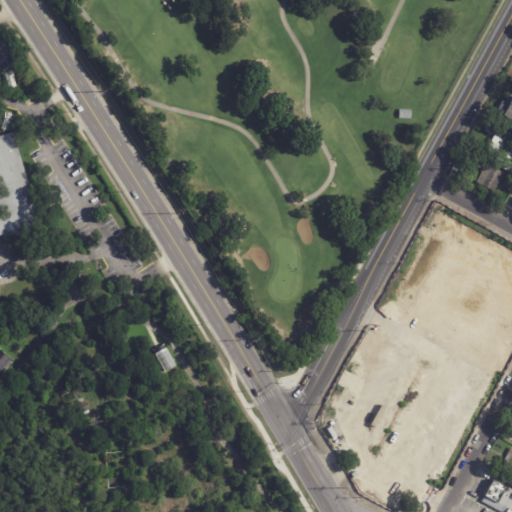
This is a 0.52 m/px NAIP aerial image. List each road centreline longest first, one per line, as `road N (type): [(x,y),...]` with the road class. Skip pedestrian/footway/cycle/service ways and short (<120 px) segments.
road 1 (tertiary): [(18,0),(283,418)]
road 2 (tertiary): [(283,418),(306,399),(511,21)]
road 3 (residential): [(444,511),(511,389)]
